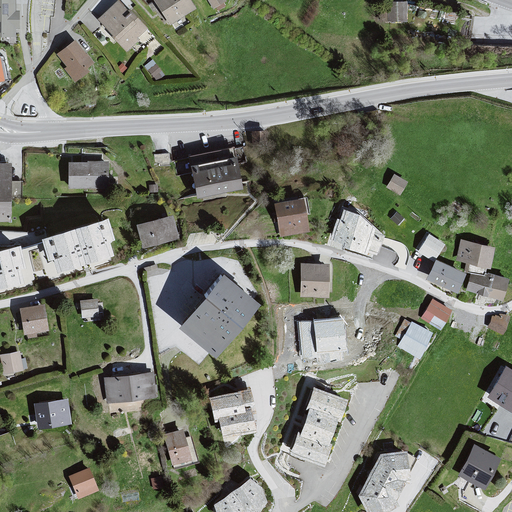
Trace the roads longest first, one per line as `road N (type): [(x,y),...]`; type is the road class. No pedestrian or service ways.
road 1 (residential): [(511,304),(478,309),(383,267),(284,242),(189,249),(0,304)]
road 2 (secondary): [(48,130),(237,121),(511,79)]
